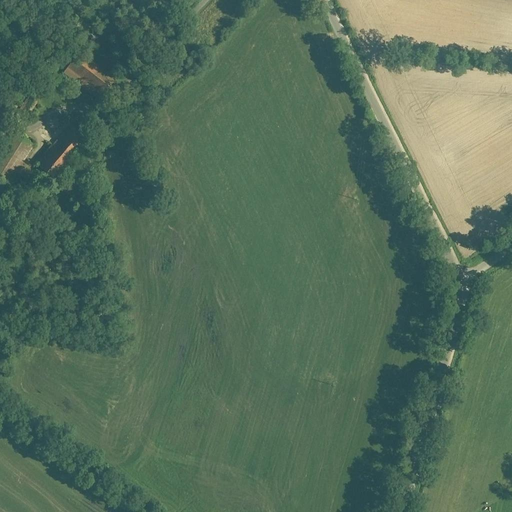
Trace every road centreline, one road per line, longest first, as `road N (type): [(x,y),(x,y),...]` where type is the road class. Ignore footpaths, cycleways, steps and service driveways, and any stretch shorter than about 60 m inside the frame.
road 1 (unclassified): [(318,0),(459,287)]
road 2 (unclassified): [(459,287),(395,511)]
